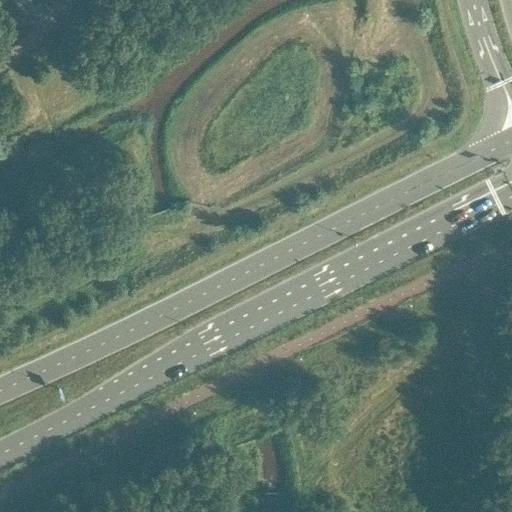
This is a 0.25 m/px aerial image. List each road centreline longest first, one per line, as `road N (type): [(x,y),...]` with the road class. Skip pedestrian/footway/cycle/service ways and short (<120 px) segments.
road 1 (primary): [(0,452),(511,190)]
road 2 (primary): [(511,139),(0,388)]
